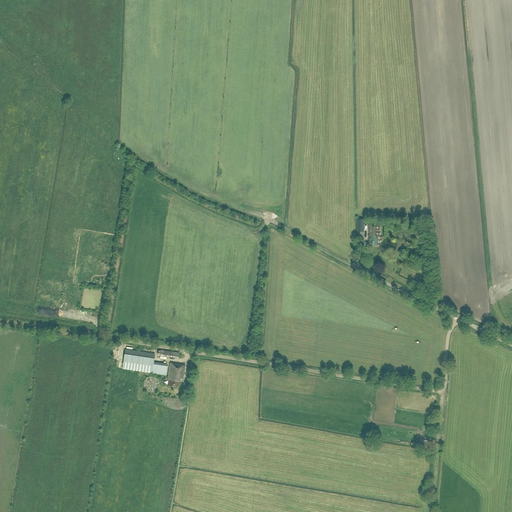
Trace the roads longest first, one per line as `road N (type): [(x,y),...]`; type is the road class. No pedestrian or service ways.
road 1 (track): [(430,511),(441,389),(0,320)]
road 2 (unclassified): [(511,344),(352,263)]
